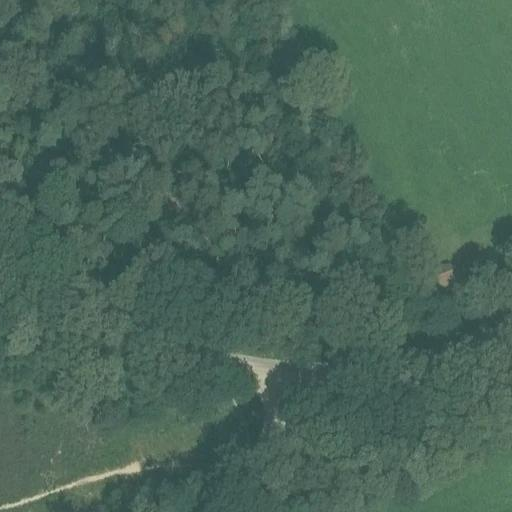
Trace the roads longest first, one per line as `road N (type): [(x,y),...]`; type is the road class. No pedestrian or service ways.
road 1 (track): [(246,465),(286,423),(328,396),(511,336)]
road 2 (track): [(9,283),(104,330),(210,363)]
road 3 (track): [(210,363),(391,372)]
